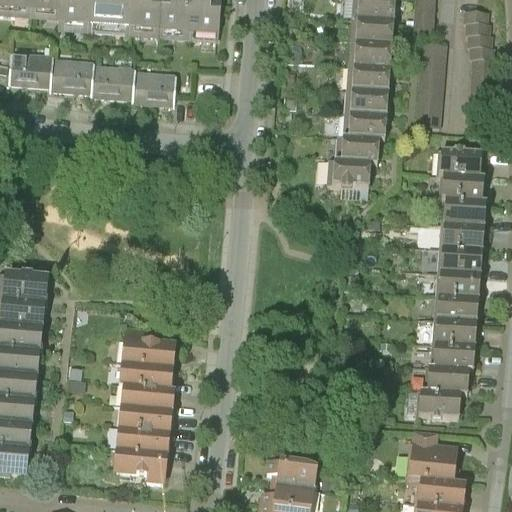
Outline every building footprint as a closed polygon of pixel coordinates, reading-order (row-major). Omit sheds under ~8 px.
[(7,0),(7,14),(53,17),(53,0),(7,0)] [(94,35),(95,0),(53,0),(53,17),(52,31),(94,35)] [(135,39),(137,0),(95,0),(94,35),(135,39)] [(177,42),(180,0),(137,0),(135,39),(177,42)] [(180,0),(177,42),(218,46),(221,18),(222,0),(180,0)] [(432,32),(434,0),(413,0),(411,30),(432,32)] [(394,28),(396,4),(356,1),(354,25),(394,28)] [(470,63),(485,65),(476,16),(460,16),(470,63)] [(393,52),(394,28),(354,25),(352,49),(393,52)] [(391,76),(393,52),(352,49),(350,72),(391,76)] [(447,51),(419,49),(412,127),(440,129),(447,51)] [(48,96),(53,63),(12,58),(7,91),(22,93),(48,96)] [(89,101),(93,68),(53,63),(48,96),(66,98),(89,101)] [(470,63),(464,130),(479,132),(485,65),(470,63)] [(131,106),(135,73),(93,68),(89,101),(108,103),(131,106)] [(389,99),(391,76),(350,72),(348,96),(389,99)] [(177,79),(135,73),(131,106),(152,109),(173,111),(175,99),(177,79)] [(387,123),(389,99),(348,96),(347,120),(387,123)] [(385,147),(387,123),(347,120),(345,144),(379,146),(385,147)] [(377,171),(379,146),(345,144),(338,143),(336,167),(370,170),(377,171)] [(437,181),(442,181),(480,184),(482,158),(439,155),(437,181)] [(368,195),(370,170),(336,167),(329,167),(327,192),(368,195)] [(443,204),(481,207),(483,185),(480,184),(442,181),(440,204),(443,204)] [(443,204),(442,228),(483,231),(484,207),(481,207),(443,204)] [(442,228),(440,252),(481,255),(483,231),(442,228)] [(440,252),(438,275),(479,278),(481,255),(440,252)] [(438,275),(437,299),(477,302),(479,278),(438,275)] [(3,280),(1,305),(42,309),(44,297),(45,284),(3,280)] [(437,299),(435,323),(476,326),(477,302),(437,299)] [(1,305),(0,313),(0,330),(40,334),(41,321),(42,309),(1,305)] [(435,323),(433,347),(474,350),(476,326),(435,323)] [(0,330),(0,355),(37,359),(39,346),(40,334),(0,330)] [(472,374),(474,350),(433,347),(432,371),(469,373),(472,374)] [(123,351),(121,372),(174,376),(175,365),(175,355),(123,351)] [(0,355),(0,381),(35,384),(36,370),(37,359),(0,355)] [(467,400),(469,373),(432,371),(427,371),(425,397),(460,400),(467,400)] [(121,372),(120,394),(172,398),(173,387),(174,376),(121,372)] [(0,381),(0,406),(33,409),(34,396),(35,384),(0,381)] [(120,394),(118,416),(171,420),(171,408),(172,398),(120,394)] [(458,424),(460,400),(425,397),(418,397),(416,421),(458,424)] [(0,406),(0,431),(30,434),(31,422),(33,409),(0,406)] [(118,416),(116,437),(169,441),(170,431),(171,420),(118,416)] [(0,431),(0,456),(28,459),(29,445),(30,434),(0,431)] [(418,484),(452,489),(456,451),(434,449),(436,438),(409,435),(403,483),(418,484)] [(116,437),(115,459),(167,463),(168,451),(169,441),(116,437)] [(0,456),(0,482),(25,485),(26,471),(28,459),(0,456)] [(115,459),(113,481),(166,485),(166,474),(167,463),(115,459)] [(314,495),(317,473),(263,465),(260,487),(314,495)] [(418,484),(415,508),(443,511),(462,511),(466,491),(452,489),(418,484)] [(260,487),(257,509),(275,511),(311,511),(314,495),(260,487)]
